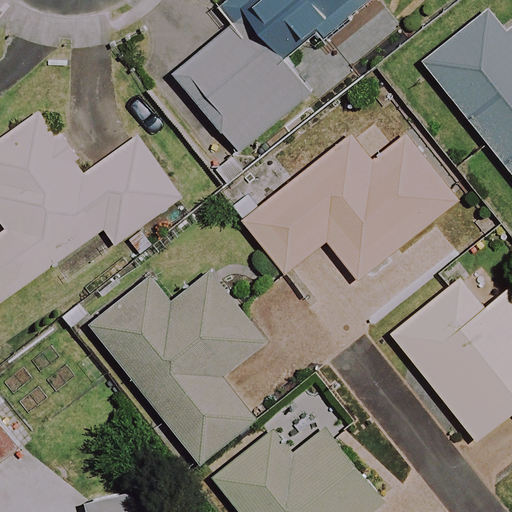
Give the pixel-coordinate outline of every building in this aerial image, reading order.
[(372,0),(229,0),(226,3),(242,23),(179,73),(241,150),(311,94),(284,61),(316,36),(321,42),(372,0)] [(511,39),(490,12),(426,64),(511,171),(511,39)] [(87,173),(43,111),(0,141),(0,215),(11,231),(0,237),(0,302),(107,228),(118,243),(183,197),(140,136),(87,173)] [(406,134),(387,150),(367,125),(247,222),(287,271),(328,238),(361,279),(459,199),(406,134)] [(511,288),(488,259),(395,333),(480,439),(511,413),(511,288)] [(268,344),(215,275),(176,304),(156,278),(97,323),(201,460),(256,417),(226,377),(268,344)] [(261,422),(271,434),(218,476),(246,511),(379,511),(392,502),(339,435),(352,425),(315,379),(261,422)] [(0,466),(22,445),(0,422),(0,466)] [(200,511),(194,483),(85,508),(86,511),(200,511)]
